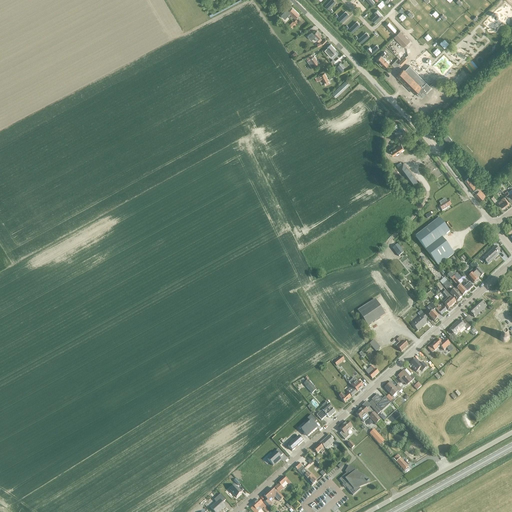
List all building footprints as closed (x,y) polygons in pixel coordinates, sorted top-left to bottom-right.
[(336,1),(334,0),(329,0),(324,5),(328,9),(336,1)] [(283,12),(281,15),(284,19),(289,14),(295,19),(299,14),(291,6),(287,10),(287,9),(283,12)] [(383,15),(377,9),(374,12),(376,15),(371,19),(375,23),(383,15)] [(349,14),(345,11),(337,18),(341,22),(349,14)] [(296,24),(298,22),(296,20),(293,22),(293,21),(289,25),(292,28),(296,24)] [(360,25),(357,21),(349,28),(352,32),(360,25)] [(396,30),(389,22),(385,25),(393,33),(396,30)] [(319,41),(319,42),(321,39),(320,38),(322,36),(317,31),(314,34),(312,32),(307,36),(311,40),(314,37),(318,42),(319,41)] [(394,37),(403,47),(409,41),(400,31),(394,37)] [(369,36),(366,32),(358,39),(361,43),(369,36)] [(327,48),(324,50),(331,57),(335,53),(333,52),(335,50),(330,45),(327,48)] [(369,47),(366,49),(371,55),(373,53),(379,48),(376,45),(371,49),(369,47)] [(384,67),(389,63),(383,57),(386,54),(384,52),(381,55),(380,55),(376,59),(384,67)] [(311,55),(306,58),(308,60),(307,61),(312,68),(314,66),(319,63),(313,56),(312,57),(311,55)] [(401,65),(407,59),(404,57),(399,63),(401,65)] [(403,69),(397,76),(414,94),(415,92),(420,97),(431,87),(426,82),(409,65),(404,71),(403,70),(403,69)] [(324,73),(317,77),(318,79),(322,78),(324,83),(325,85),(329,84),(328,81),(324,73)] [(336,97),(350,84),(346,80),(332,93),(336,97)] [(391,125),(396,131),(399,128),(398,127),(398,126),(394,122),(391,125)] [(396,131),(393,133),(397,137),(405,130),(401,126),(399,128),(396,131)] [(448,144),(451,141),(447,135),(443,138),(448,144)] [(393,155),(404,148),(401,144),(394,148),(393,147),(393,148),(392,147),(389,149),(393,155)] [(398,167),(412,186),(417,182),(403,163),(402,164),(400,162),(397,165),(398,167)] [(471,190),(475,187),(468,178),(464,181),(471,190)] [(482,197),(480,195),(481,194),(477,189),(472,192),(479,200),(482,197)] [(502,209),(509,204),(503,197),(500,200),(501,200),(498,203),(502,209)] [(442,211),(451,206),(448,201),(446,202),(444,200),(439,203),(441,206),(439,207),(442,211)] [(438,266),(454,254),(441,238),(449,232),(439,219),(415,237),(438,266)] [(403,253),(397,245),(392,249),(398,257),(403,253)] [(496,254),(499,251),(495,247),(492,249),(493,250),(483,259),(488,265),(498,255),(496,254)] [(469,278),(468,278),(474,284),(475,283),(477,282),(477,281),(478,280),(478,279),(479,278),(480,278),(484,275),(473,263),(470,265),(473,269),(467,275),(469,278)] [(458,282),(453,277),(451,279),(458,287),(458,286),(459,287),(456,290),(462,297),(463,296),(464,297),(465,296),(465,294),(467,293),(466,292),(463,289),(460,286),(458,282)] [(466,292),(467,293),(473,288),(465,280),(464,281),(464,280),(462,282),(466,287),(463,289),(466,292)] [(460,300),(462,298),(447,282),(443,286),(450,294),(457,302),(458,301),(459,302),(460,301),(460,300)] [(456,303),(448,294),(445,291),(443,293),(446,297),(448,299),(442,303),(448,310),(456,303)] [(367,327),(371,324),(385,316),(375,300),(357,311),(367,327)] [(486,307),(485,306),(481,301),(475,306),(481,312),(486,307)] [(437,320),(439,318),(433,311),(435,309),(431,304),(427,308),(431,313),(431,312),(432,313),(429,316),(434,322),(435,322),(437,320)] [(481,312),(475,306),(469,312),(475,318),(481,312)] [(420,317),(412,325),(417,331),(423,326),(424,324),(426,323),(424,321),(427,319),(422,314),(420,312),(417,314),(420,316),(420,317)] [(462,323),(460,321),(449,330),(455,336),(464,328),(467,331),(470,328),(464,321),(462,323)] [(502,335),(501,336),(500,337),(500,339),(501,341),(502,342),(503,343),(505,343),(507,342),(508,342),(509,340),(510,339),(510,337),(509,336),(508,335),(507,334),(505,333),(503,334),(502,335)] [(401,353),(408,346),(400,337),(396,341),(399,344),(395,347),(401,353)] [(443,351),(450,345),(445,341),(442,344),(441,343),(442,342),(439,339),(437,341),(431,347),(430,347),(428,349),(430,352),(430,351),(432,353),(434,351),(435,352),(440,347),(443,351)] [(376,352),(380,348),(373,341),(369,345),(376,352)] [(427,368),(423,363),(420,365),(416,360),(410,366),(416,373),(420,369),(422,372),(427,368)] [(372,379),(378,373),(372,366),(367,371),(367,370),(365,372),(372,379)] [(412,381),(414,379),(411,375),(409,377),(410,377),(409,378),(404,372),(398,377),(400,379),(399,380),(402,384),(404,383),(406,385),(409,382),(410,382),(412,381)] [(352,383),(350,385),(351,387),(357,393),(363,387),(359,383),(359,384),(357,382),(354,378),(351,381),(352,383)] [(308,381),(304,385),(306,387),(312,394),(316,390),(308,381)] [(402,391),(398,386),(395,389),(390,384),(385,389),(392,397),(398,392),(399,393),(402,391)] [(357,393),(351,387),(346,392),(351,397),(357,393)] [(339,397),(341,399),(345,404),(351,398),(348,395),(345,397),(342,394),(339,397)] [(372,401),(368,405),(370,406),(377,414),(379,413),(381,411),(380,410),(389,402),(385,398),(386,399),(383,401),(377,395),(371,400),(372,401)] [(322,411),(316,415),(321,421),(326,416),(329,418),(335,412),(332,409),(332,408),(328,405),(327,402),(322,406),(324,409),(322,411)] [(380,420),(375,415),(374,413),(369,408),(366,410),(363,407),(356,414),(361,420),(364,423),(369,418),(376,425),(380,420)] [(307,426),(301,431),(307,437),(317,428),(314,424),(316,421),(311,415),(306,420),(309,423),(307,426)] [(352,428),(347,422),(339,429),(342,432),(339,434),(345,440),(349,436),(347,433),(352,428)] [(325,450),(334,442),(329,436),(320,444),(325,450)] [(288,447),(292,451),(303,441),(299,437),(288,447)] [(326,456),(328,454),(319,445),(313,450),(317,454),(320,452),(322,454),(323,453),(326,456)] [(278,450),(267,460),(273,466),(281,458),(280,457),(283,455),(278,450)] [(397,455),(393,459),(404,472),(408,468),(397,455)] [(299,464),(294,468),(303,477),(303,478),(312,487),(317,482),(316,480),(311,474),(310,474),(308,473),(307,473),(299,464)] [(346,474),(339,480),(345,486),(353,496),(360,489),(359,488),(368,483),(367,482),(369,482),(367,481),(368,480),(369,480),(355,472),(357,471),(349,466),(345,472),(346,474)] [(288,486),(290,484),(287,481),(284,477),(278,483),(279,484),(274,488),(274,489),(278,493),(287,485),(288,486)] [(235,485),(229,490),(236,498),(242,493),(235,485)] [(278,493),(274,489),(273,490),(271,489),(263,496),(267,501),(264,504),(268,508),(270,507),(272,505),(269,502),(275,497),(279,502),(283,498),(279,493),(278,493)] [(216,503),(210,508),(213,511),(219,511),(222,509),(225,506),(222,503),(225,500),(220,495),(214,501),(216,503)] [(253,507),(250,510),(252,511),(257,511),(263,507),(264,509),(263,510),(265,511),(268,511),(269,511),(266,507),(265,508),(259,500),(252,506),(253,507)]
